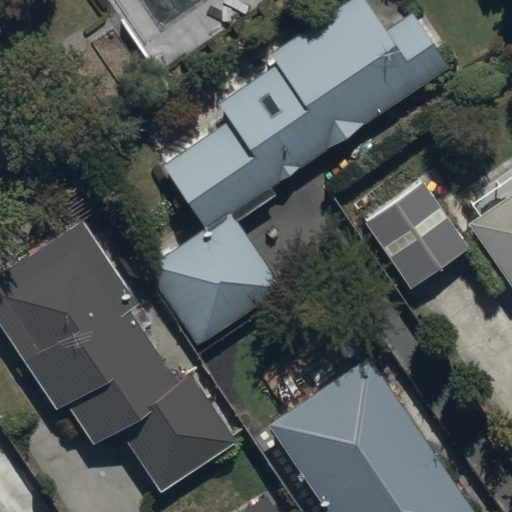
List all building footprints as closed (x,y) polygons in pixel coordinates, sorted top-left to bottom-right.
[(163,165),(202,224),(228,208),(447,66),(409,7),(383,23),(367,0),(341,0),(268,48),(275,58),(215,97),(231,121),(163,165)] [(357,213),(406,287),(465,249),(417,174),(357,213)] [(511,191),(493,204),(468,221),(511,289),(511,191)] [(190,369),(174,379),(127,307),(138,300),(79,208),(0,258),(0,329),(27,371),(76,447),(116,422),(160,490),(236,441),(190,369)] [(143,262),(195,342),(280,287),(228,208),(202,224),(143,262)] [(270,415),(332,511),(469,511),(366,353),(270,415)] [(273,511),(263,497),(240,511),(273,511)]
